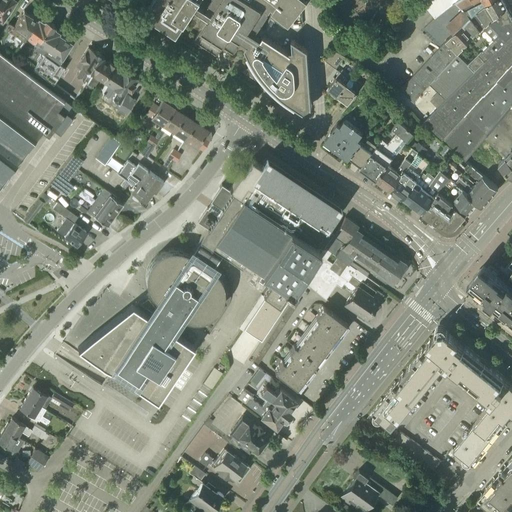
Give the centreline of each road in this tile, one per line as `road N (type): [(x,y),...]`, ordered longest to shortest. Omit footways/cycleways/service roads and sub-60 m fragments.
road 1 (residential): [(0,383),(82,286),(185,189),(236,118)]
road 2 (secondary): [(266,511),(444,278)]
road 3 (tertiary): [(444,278),(402,226),(236,118)]
road 4 (tertiary): [(236,118),(58,0)]
